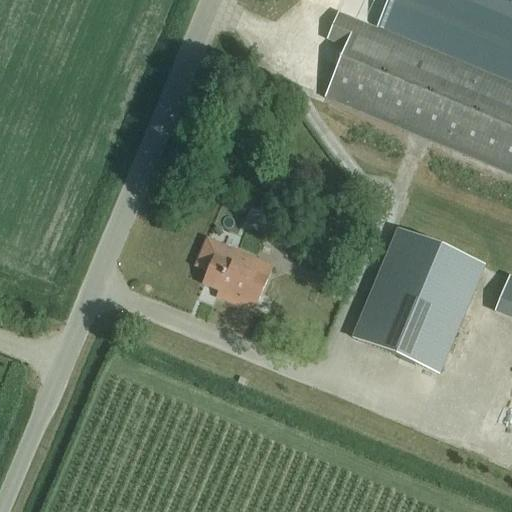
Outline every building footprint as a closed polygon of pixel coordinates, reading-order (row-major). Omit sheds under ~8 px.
[(511,0),(458,0),(511,22),(511,0)] [(327,41),(345,48),(324,99),(511,176),(511,86),(338,15),(327,41)] [(438,375),(483,267),(398,232),(353,340),(438,375)] [(253,314),(272,269),(208,241),(196,269),(207,274),(202,285),(219,292),(216,298),(253,314)] [(511,319),(511,279),(509,278),(495,313),(511,319)]
